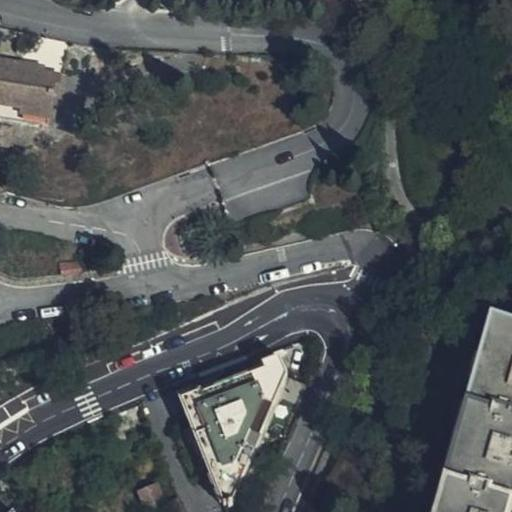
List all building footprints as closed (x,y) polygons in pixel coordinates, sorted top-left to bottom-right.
[(56,102),(59,78),(30,72),(30,67),(0,60),(0,121),(46,129),(50,101),(56,102)] [(357,196),(357,213),(374,212),(374,196),(357,196)] [(80,274),(79,262),(57,264),(60,277),(80,274)] [(511,511),(511,326),(490,321),(443,511),(511,511)] [(197,393),(191,383),(174,389),(176,392),(224,511),(234,511),(287,376),(280,357),(264,363),(264,367),(197,393)] [(163,503),(155,483),(135,492),(143,511),(163,503)]
